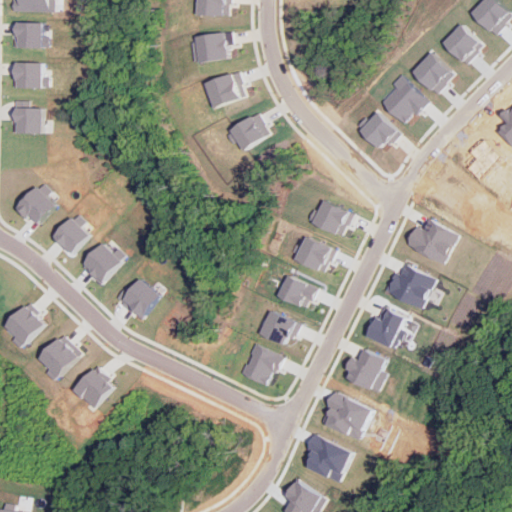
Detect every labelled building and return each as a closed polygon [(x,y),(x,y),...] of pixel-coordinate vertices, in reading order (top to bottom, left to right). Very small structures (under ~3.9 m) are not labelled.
[(204,0),(204,14),(236,15),(236,0),(204,0)] [(53,22),(18,21),(18,46),(53,47),(53,22)] [(201,62),(238,57),(235,32),(197,37),(201,62)] [(52,87),(53,62),(17,61),(17,86),(52,87)] [(254,95),(244,70),(214,82),(223,107),(254,95)] [(48,107),(18,106),(18,132),(47,133),(48,107)] [(249,152),(277,133),(263,112),(235,131),(249,152)] [(55,190),(45,181),(20,210),(30,219),(33,215),(42,223),(60,203),(51,195),(55,190)] [(319,223),(348,235),(358,211),(329,199),(319,223)] [(57,238),(75,255),(95,234),(87,227),(92,222),(80,212),(57,238)] [(413,246),(452,262),(464,231),(434,219),(430,230),(421,226),(413,246)] [(330,271),(340,248),(311,235),(301,259),(330,271)] [(130,259),(112,240),(85,264),(103,283),(130,259)] [(390,289),(428,307),(442,278),(410,262),(405,274),(399,271),(390,289)] [(284,296),(313,307),(322,286),(293,274),(284,296)] [(136,289),(130,284),(120,298),(147,319),(166,294),(145,277),(136,289)] [(7,329),(26,347),(50,322),(31,304),(7,329)] [(412,316),(385,304),(372,335),(403,348),(411,329),(407,328),(412,316)] [(298,338),(305,323),(277,309),(265,332),(289,344),(293,335),(298,338)] [(50,372),(59,380),(85,352),(66,335),(45,358),(55,367),(50,372)] [(245,372),(274,385),(288,355),(259,342),(245,372)] [(350,377),(386,390),(392,371),(389,370),(393,357),(369,349),(366,359),(358,356),(350,377)] [(100,367),(78,390),(97,408),(119,385),(100,367)] [(328,422),(367,439),(381,408),(342,391),(328,422)] [(360,450),(321,433),(316,445),(322,448),(314,467),(347,481),(360,450)] [(326,511),(335,498),(303,478),(292,495),(295,498),(289,508),(295,511),(326,511)]
